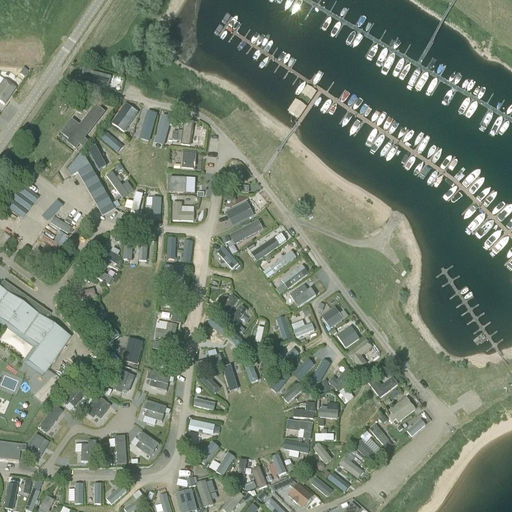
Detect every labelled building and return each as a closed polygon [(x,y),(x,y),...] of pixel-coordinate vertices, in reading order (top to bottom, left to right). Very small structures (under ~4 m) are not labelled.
[(83,72),(81,81),(108,88),(111,80),(83,72)] [(17,87),(5,79),(0,86),(0,101),(5,105),(17,87)] [(76,149),(79,145),(83,149),(88,142),(84,139),(104,113),(96,107),(80,127),(72,121),(62,134),(70,140),(68,143),(76,149)] [(112,124),(124,133),(136,116),(123,108),(112,124)] [(141,139),(148,141),(155,114),(148,112),(141,139)] [(167,114),(161,113),(157,137),(163,138),(167,114)] [(184,121),(181,146),(190,147),(194,122),(184,121)] [(103,140),(117,150),(122,143),(108,133),(103,140)] [(88,153),(98,173),(106,169),(95,149),(88,153)] [(103,217),(115,210),(98,181),(87,162),(85,157),(82,153),(68,171),(71,177),(78,173),(103,217)] [(180,169),(180,172),(195,173),(196,154),(181,153),(181,164),(180,169)] [(106,177),(122,200),(134,192),(127,183),(122,187),(112,173),(106,177)] [(237,176),(227,174),(225,186),(235,187),(237,176)] [(168,186),(168,196),(195,195),(194,186),(168,186)] [(237,194),(248,195),(249,188),(238,187),(237,194)] [(236,196),(227,194),(226,201),(235,203),(236,196)] [(135,195),(130,215),(138,217),(143,197),(135,195)] [(160,223),(161,200),(152,200),(152,223),(160,223)] [(247,203),(226,214),(233,228),(254,217),(247,203)] [(172,222),(194,223),(194,214),(182,214),(182,204),(172,204),(172,222)] [(74,230),(77,225),(58,210),(54,215),(74,230)] [(258,223),(229,237),(233,246),(262,232),(258,223)] [(0,246),(3,249),(4,246),(10,239),(4,235),(0,240),(0,246)] [(251,255),(257,263),(279,248),(274,240),(251,255)] [(185,259),(185,242),(177,242),(176,259),(185,259)] [(30,255),(32,256),(32,258),(43,262),(48,249),(34,243),(30,255)] [(124,247),(124,260),(132,260),(133,247),(124,247)] [(147,249),(139,249),(139,260),(147,260),(147,249)] [(238,266),(223,249),(216,255),(231,272),(238,266)] [(268,269),(273,276),(296,260),(291,253),(268,269)] [(281,283),(286,291),(308,276),(302,268),(281,283)] [(298,295),(308,288),(306,284),(295,291),(298,295)] [(46,371),(69,338),(22,305),(0,290),(0,319),(39,347),(28,362),(44,374),(46,371)] [(288,305),(293,311),(314,297),(310,290),(288,305)] [(218,313),(225,318),(237,302),(231,297),(218,313)] [(333,307),(322,315),(330,327),(343,319),(333,307)] [(241,309),(229,324),(234,329),(246,313),(241,309)] [(301,314),(289,319),(291,324),(303,319),(301,314)] [(171,322),(173,323),(180,324),(180,319),(181,316),(172,315),(171,322)] [(211,319),(206,325),(225,339),(229,333),(211,319)] [(315,331),(312,323),(305,325),(303,321),(291,325),(296,338),(315,331)] [(166,330),(156,328),(154,338),(173,341),(176,324),(167,323),(166,330)] [(351,325),(337,335),(346,347),(360,338),(351,325)] [(258,327),(254,342),(260,343),(263,328),(258,327)] [(14,342),(17,335),(6,330),(1,342),(18,349),(20,345),(14,342)] [(285,334),(267,339),(269,345),(286,339),(285,334)] [(235,337),(230,344),(249,358),(253,351),(235,337)] [(123,361),(138,364),(143,340),(128,338),(123,361)] [(366,339),(347,353),(359,368),(367,362),(361,355),(372,347),(366,339)] [(155,340),(152,347),(162,350),(164,344),(155,340)] [(102,352),(106,358),(111,354),(106,349),(102,352)] [(292,351),(280,364),(286,369),(298,356),(292,351)] [(113,353),(107,358),(114,367),(120,362),(113,353)] [(197,372),(221,365),(220,358),(195,365),(197,372)] [(108,374),(87,359),(76,373),(97,389),(108,374)] [(243,365),(249,385),(257,382),(251,362),(243,365)] [(310,362),(296,377),(301,381),(315,366),(310,362)] [(325,363),(316,381),(322,384),(331,366),(325,363)] [(223,371),(229,392),(237,389),(230,368),(223,371)] [(333,378),(328,384),(337,393),(353,376),(347,370),(337,381),(333,378)] [(129,393),(134,378),(120,372),(112,392),(120,395),(121,390),(129,393)] [(151,388),(166,392),(170,377),(150,372),(148,379),(152,380),(151,388)] [(270,386),(275,390),(287,376),(282,372),(270,386)] [(374,376),(367,381),(380,398),(398,384),(393,376),(381,385),(374,376)] [(214,397),(219,392),(205,378),(199,383),(214,397)] [(330,392),(331,391),(330,387),(328,387),(327,385),(328,385),(326,380),(325,381),(321,386),(324,395),(330,392)] [(74,408),(85,396),(73,386),(71,388),(59,401),(65,406),(68,403),(74,408)] [(283,399),(289,405),(302,391),(296,386),(283,399)] [(346,391),(340,395),(346,403),(352,399),(346,391)] [(406,397),(389,410),(398,422),(416,409),(406,397)] [(100,421),(110,408),(98,398),(85,415),(91,420),(94,416),(100,421)] [(368,399),(355,412),(365,423),(378,410),(368,399)] [(196,400),(194,409),(213,412),(215,404),(196,400)] [(143,410),(148,411),(145,418),(156,421),(161,423),(164,416),(166,408),(146,401),(143,410)] [(306,407),(305,412),(294,411),(293,419),(313,420),(314,404),(306,403),(306,407)] [(40,431),(42,429),(45,432),(54,421),(55,422),(62,413),(55,407),(37,429),(40,431)] [(319,411),(318,419),(337,420),(338,413),(319,411)] [(387,421),(382,416),(378,419),(382,425),(387,421)] [(215,427),(190,422),(188,432),(213,437),(215,427)] [(287,422),(286,429),(299,431),(303,432),(302,440),(305,440),(309,441),(311,441),(312,433),(313,425),(300,423),(300,424),(287,422)] [(420,423),(407,433),(411,438),(424,428),(420,423)] [(370,431),(384,448),(389,443),(376,427),(370,431)] [(137,448),(150,458),(158,446),(159,445),(142,433),(137,439),(141,442),(137,448)] [(48,443),(42,440),(35,435),(28,448),(24,454),(32,458),(34,454),(40,458),(45,449),(48,443)] [(361,439),(363,441),(366,444),(370,440),(365,435),(361,439)] [(122,440),(117,440),(118,454),(117,454),(118,466),(127,465),(125,437),(122,437),(122,440)] [(0,459),(18,462),(20,445),(0,442),(0,459)] [(97,442),(88,442),(88,446),(81,446),(81,463),(88,463),(96,463),(97,442)] [(355,448),(371,465),(378,459),(361,442),(355,448)] [(309,448),(284,444),(283,452),(308,456),(309,448)] [(211,446),(197,462),(203,467),(217,451),(211,446)] [(319,446),(313,450),(325,466),(331,461),(319,446)] [(355,458),(360,462),(363,459),(358,454),(355,458)] [(214,473),(222,479),(234,462),(226,456),(214,473)] [(271,459),(279,479),(285,476),(278,457),(271,459)] [(345,460),(340,466),(359,479),(363,473),(345,460)] [(240,463),(236,485),(243,487),(246,464),(240,463)] [(294,470),(292,464),(285,467),(288,473),(294,470)] [(260,470),(251,473),(258,492),(267,489),(260,470)] [(328,482),(344,494),(348,488),(332,476),(328,482)] [(304,486),(307,483),(301,478),(298,481),(304,486)] [(285,482),(287,485),(292,489),(296,485),(291,480),(285,482)] [(327,500),(332,494),(315,481),(311,486),(327,500)] [(35,482),(31,491),(38,494),(41,485),(35,482)] [(244,486),(247,492),(256,489),(253,483),(244,486)] [(204,511),(213,508),(205,484),(196,487),(204,511)] [(93,485),(93,506),(101,506),(101,485),(93,485)] [(3,509),(11,511),(16,488),(8,486),(3,509)] [(303,509),(312,498),(298,486),(288,497),(303,509)] [(106,501),(110,506),(126,493),(122,487),(106,501)] [(191,489),(176,493),(180,511),(188,511),(196,510),(191,489)] [(140,490),(133,494),(136,499),(143,495),(140,490)] [(24,508),(30,511),(37,495),(30,492),(24,508)] [(237,492),(221,511),(222,511),(232,511),(238,506),(240,507),(244,502),(242,501),(244,498),(237,492)] [(262,493),(257,499),(261,502),(266,497),(262,493)] [(170,511),(166,495),(159,497),(163,511),(170,511)] [(124,510),(125,511),(134,511),(147,503),(143,497),(124,510)] [(36,511),(45,511),(50,502),(43,498),(36,511)] [(282,511),(271,501),(264,507),(269,511),(282,511)]
